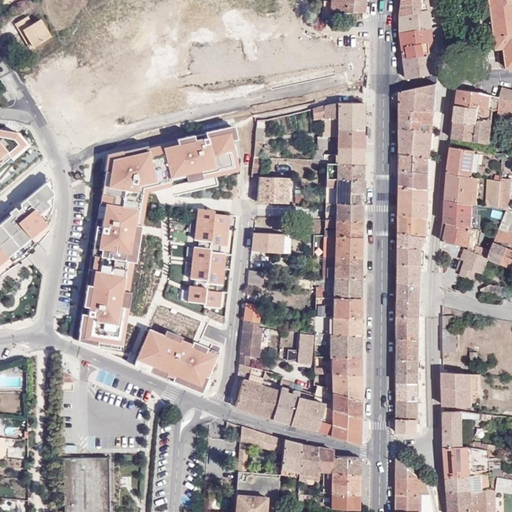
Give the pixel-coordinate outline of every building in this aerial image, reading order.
[(351,11),(363,12),(364,0),(323,0),(323,17),(330,17),(331,11),(351,12),(351,11)] [(430,2),(429,0),(407,0),(403,1),(402,6),(401,13),(430,8),(430,2)] [(511,0),(491,0),(492,3),(494,13),(498,49),(506,48),(509,68),(511,67),(511,0)] [(432,27),(430,10),(415,12),(415,30),(432,27)] [(415,30),(415,12),(401,15),(401,32),(415,30)] [(27,16),(15,23),(20,31),(22,30),(33,46),(50,36),(40,19),(32,24),(27,16)] [(415,30),(401,32),(404,59),(434,53),(432,27),(415,30)] [(20,31),(30,48),(33,46),(22,30),(20,31)] [(407,79),(436,73),(434,53),(404,59),(407,79)] [(436,84),(401,91),(401,129),(412,129),(414,110),(434,111),(436,84)] [(511,89),(503,87),(501,92),(500,97),(511,99),(511,89)] [(481,92),(459,89),(457,104),(479,107),(479,106),(491,108),(492,95),(486,93),(481,92)] [(494,108),(499,109),(500,97),(492,95),(491,108),(479,106),(479,107),(477,123),(475,141),(489,143),(492,123),(494,108)] [(511,99),(500,97),(499,109),(499,112),(499,116),(511,116),(511,99)] [(324,118),(338,118),(338,129),(363,129),(363,102),(338,102),(325,105),(324,106),(313,108),(313,119),(324,118)] [(479,107),(457,104),(455,121),(477,123),(479,107)] [(434,111),(414,110),(412,129),(417,129),(432,132),(432,129),(434,111)] [(338,137),(338,129),(338,118),(324,118),(323,136),(328,136),(338,137)] [(260,141),(263,141),(265,120),(257,120),(257,121),(255,138),(255,140),(260,141)] [(453,138),(470,140),(475,141),(477,123),(455,121),(453,138)] [(0,123),(0,159),(8,153),(13,159),(31,144),(17,128),(0,123)] [(102,184),(147,190),(239,170),(232,126),(106,153),(102,184)] [(338,129),(338,137),(338,146),(363,147),(363,129),(338,129)] [(417,129),(412,129),(401,129),(401,139),(401,153),(414,155),(417,129)] [(432,132),(417,129),(414,155),(416,155),(429,157),(430,157),(432,132)] [(323,149),(327,149),(328,136),(323,136),(318,136),(318,149),(323,149)] [(362,162),(363,147),(338,146),(338,154),(328,154),(327,163),(362,164),(362,162)] [(476,150),(452,147),(449,173),(472,176),(476,150)] [(416,155),(414,155),(401,153),(401,170),(415,171),(416,155)] [(429,157),(416,155),(415,171),(428,172),(429,157)] [(254,157),(252,174),(252,176),(259,176),(260,157),(258,157),(254,157)] [(362,178),(362,164),(327,163),(327,178),(337,178),(362,178)] [(415,171),(401,170),(401,185),(428,189),(428,172),(415,171)] [(478,198),(479,177),(477,177),(472,176),(449,173),(449,175),(448,188),(452,189),(451,193),(478,198)] [(257,201),(288,202),(289,179),(258,177),(257,201)] [(361,204),(362,178),(337,178),(327,178),(327,179),(326,179),(325,204),(336,204),(361,204)] [(511,178),(501,178),(501,181),(499,207),(507,208),(509,209),(511,178)] [(486,206),(499,207),(501,181),(489,179),(486,206)] [(0,219),(0,264),(46,226),(39,214),(50,205),(46,200),(54,194),(45,183),(0,219)] [(102,184),(90,262),(135,268),(147,190),(102,184)] [(428,189),(401,185),(400,214),(428,217),(428,189)] [(451,193),(452,189),(448,188),(447,199),(476,204),(477,204),(478,198),(451,193)] [(475,228),(476,204),(447,199),(446,202),(446,223),(442,240),(457,243),(459,233),(471,236),(470,246),(473,251),(472,251),(476,252),(479,229),(475,228)] [(213,207),(195,205),(191,236),(210,238),(213,207)] [(213,207),(210,238),(226,240),(230,209),(213,207)] [(361,214),(361,208),(336,208),(336,213),(336,219),(361,219),(361,214)] [(428,236),(428,217),(400,214),(400,231),(428,236)] [(336,230),(324,230),(324,235),(361,236),(361,220),(336,220),(336,226),(336,230)] [(511,231),(500,229),(496,240),(509,243),(511,243),(511,231)] [(422,250),(428,236),(400,231),(400,247),(422,250)] [(457,243),(470,246),(471,236),(459,233),(457,243)] [(316,238),(314,238),(314,246),(324,247),(324,235),(317,235),(316,238)] [(317,253),(317,256),(320,256),(324,256),(335,257),(361,258),(361,236),(324,235),(324,247),(314,246),(314,253),(317,253)] [(270,239),(253,237),(252,250),(269,252),(269,251),(270,239)] [(278,245),(279,240),(270,239),(269,251),(285,252),(286,246),(278,245)] [(509,243),(496,240),(489,257),(489,258),(511,267),(511,264),(511,249),(507,248),(509,243)] [(209,246),(192,243),(187,273),(205,276),(209,246)] [(209,246),(205,276),(222,279),(227,249),(209,246)] [(422,265),(422,250),(400,247),(400,264),(422,265)] [(489,257),(476,252),(472,251),(469,250),(463,267),(475,271),(483,273),(486,266),(489,258),(489,257)] [(324,256),(324,266),(323,276),(335,277),(360,277),(361,258),(335,257),(324,256)] [(135,268),(90,262),(77,340),(121,345),(135,268)] [(422,265),(400,264),(400,283),(421,284),(421,277),(422,265)] [(461,275),(473,279),(475,271),(463,267),(461,275)] [(263,283),(264,271),(250,270),(248,289),(260,290),(261,284),(263,284),(263,283)] [(323,277),(319,277),(319,287),(326,287),(326,285),(334,284),(335,277),(323,276),(323,277)] [(360,298),(360,293),(360,277),(335,277),(334,284),(326,285),(326,287),(319,287),(316,287),(316,297),(360,298)] [(204,283),(186,281),(184,297),(201,300),(204,283)] [(221,286),(204,283),(201,300),(219,302),(221,286)] [(421,284),(400,283),(399,301),(420,301),(421,284)] [(505,287),(490,284),(481,289),(481,291),(497,293),(498,291),(505,292),(505,287)] [(360,298),(316,297),(315,316),(360,317),(360,298)] [(420,301),(399,301),(399,316),(420,316),(420,301)] [(261,305),(247,303),(245,319),(258,322),(260,313),(261,305)] [(267,314),(268,307),(261,305),(260,313),(267,314)] [(315,324),(315,334),(324,334),(360,335),(360,317),(315,316),(315,324)] [(420,316),(399,316),(399,337),(419,338),(420,323),(420,316)] [(147,323),(130,362),(176,381),(202,392),(217,352),(147,323)] [(259,326),(244,324),(241,352),(245,353),(245,355),(250,356),(259,357),(262,333),(258,333),(259,326)] [(456,328),(443,328),(443,352),(456,352),(456,328)] [(297,362),(311,363),(314,334),(300,333),(297,362)] [(315,334),(315,345),(324,345),(324,334),(315,334)] [(324,345),(330,345),(330,357),(331,357),(359,358),(360,335),(324,334),(324,345)] [(419,338),(399,337),(399,360),(419,360),(419,338)] [(324,345),(315,345),(315,357),(330,357),(330,345),(324,345)] [(245,353),(241,352),(239,363),(249,366),(250,356),(245,355),(245,353)] [(325,368),(325,374),(331,374),(331,357),(330,357),(315,357),(314,368),(325,368)] [(331,357),(331,374),(359,375),(359,358),(331,357)] [(419,360),(399,360),(399,382),(419,383),(419,360)] [(239,363),(238,372),(249,376),(252,367),(249,366),(239,363)] [(236,402),(235,407),(253,412),(261,385),(262,380),(265,371),(252,367),(249,376),(247,381),(242,379),(236,402)] [(282,380),(283,376),(265,371),(262,380),(281,385),(282,380)] [(479,374),(448,372),(443,372),(443,374),(444,405),(472,406),(472,394),(479,394),(479,374)] [(325,377),(331,377),(332,392),(359,400),(359,375),(331,374),(325,374),(325,377)] [(281,385),(262,380),(261,385),(279,390),(281,385)] [(292,383),(282,380),(281,385),(291,389),(292,383)] [(419,383),(399,382),(398,418),(418,419),(419,383)] [(253,412),(265,416),(271,418),(279,390),(261,385),(253,412)] [(271,418),(287,423),(289,424),(298,391),(293,389),(291,389),(281,385),(279,390),(271,418)] [(325,388),(318,386),(315,396),(325,398),(323,406),(334,410),(359,417),(359,400),(332,392),(325,390),(325,388)] [(295,425),(313,430),(316,430),(319,419),(323,406),(325,398),(315,396),(298,391),(289,424),(295,425)] [(334,410),(323,406),(319,419),(334,424),(359,431),(359,417),(334,410)] [(463,413),(463,411),(444,411),(446,446),(463,446),(463,413)] [(470,447),(474,448),(473,414),(463,413),(463,446),(470,446),(470,447)] [(418,433),(418,419),(398,418),(398,432),(418,433)] [(340,438),(359,444),(359,431),(334,424),(319,419),(316,430),(325,433),(340,438)] [(246,471),(249,445),(282,456),(284,440),(282,440),(241,427),(238,465),(238,471),(246,471)] [(284,440),(282,456),(280,468),(300,472),(301,444),(296,443),(284,440)] [(317,479),(317,471),(317,447),(311,446),(301,444),(300,472),(300,477),(299,480),(302,480),(303,477),(305,478),(305,473),(310,473),(309,478),(317,479)] [(470,446),(463,446),(446,446),(446,448),(448,477),(463,476),(474,475),(481,474),(491,472),(490,461),(490,457),(489,450),(478,448),(474,448),(470,447),(470,446)] [(317,471),(324,472),(332,472),(333,455),(333,450),(317,447),(317,471)] [(333,455),(332,472),(359,474),(359,457),(333,455)] [(398,458),(398,475),(420,475),(399,458),(398,458)] [(498,479),(498,477),(504,478),(506,470),(501,469),(502,461),(490,461),(491,472),(492,472),(492,478),(498,479)] [(64,511),(108,511),(107,462),(63,464),(64,511)] [(280,468),(280,473),(300,477),(300,472),(280,468)] [(278,497),(278,494),(279,476),(262,475),(255,474),(254,474),(252,473),(251,473),(249,473),(247,474),(248,471),(246,471),(238,471),(237,480),(241,480),(240,494),(236,494),(236,499),(235,511),(264,511),(266,501),(266,496),(278,497)] [(324,472),(323,492),(331,493),(332,472),(324,472)] [(359,494),(359,490),(359,474),(332,472),(331,493),(359,494)] [(448,477),(449,491),(472,492),(474,493),(482,491),(481,474),(474,475),(463,476),(448,477)] [(420,475),(398,475),(398,493),(420,494),(420,476),(420,475)] [(420,476),(420,494),(431,494),(429,488),(427,482),(423,478),(420,476)] [(511,479),(504,478),(498,477),(498,479),(492,478),(493,489),(493,491),(497,491),(511,493),(511,479)] [(474,493),(472,492),(472,511),(499,511),(500,510),(498,510),(497,491),(493,491),(493,489),(482,491),(474,493)] [(449,491),(450,511),(472,511),(472,492),(449,491)] [(331,502),(330,508),(359,509),(359,494),(331,493),(331,502)] [(420,494),(398,493),(398,511),(428,511),(429,511),(435,511),(433,502),(431,494),(420,494)]
